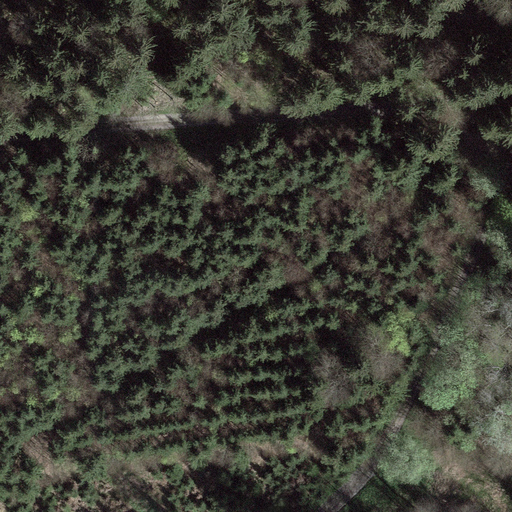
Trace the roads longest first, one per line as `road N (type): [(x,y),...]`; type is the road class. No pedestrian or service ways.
road 1 (track): [(0,135),(447,107),(511,82)]
road 2 (track): [(511,147),(445,318),(385,442),(322,511)]
